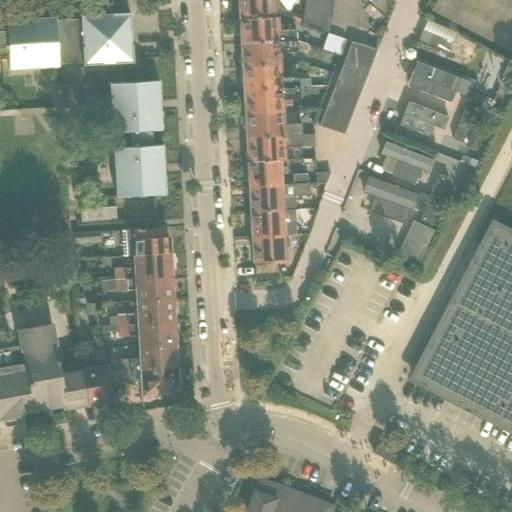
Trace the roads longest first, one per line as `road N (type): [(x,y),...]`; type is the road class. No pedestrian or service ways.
road 1 (residential): [(211,304),(279,301),(300,285),(405,0)]
road 2 (residential): [(211,304),(194,0)]
road 3 (residential): [(235,418),(312,437),(450,511)]
road 4 (residential): [(212,460),(166,435),(1,462)]
road 5 (residential): [(235,418),(217,394),(211,304)]
